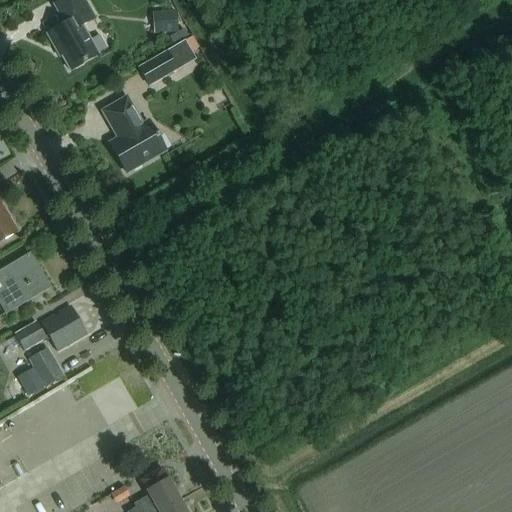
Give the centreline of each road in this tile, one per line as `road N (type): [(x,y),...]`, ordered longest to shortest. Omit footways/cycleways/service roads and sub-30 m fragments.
road 1 (tertiary): [(244,511),(0,78)]
road 2 (track): [(94,249),(472,36)]
